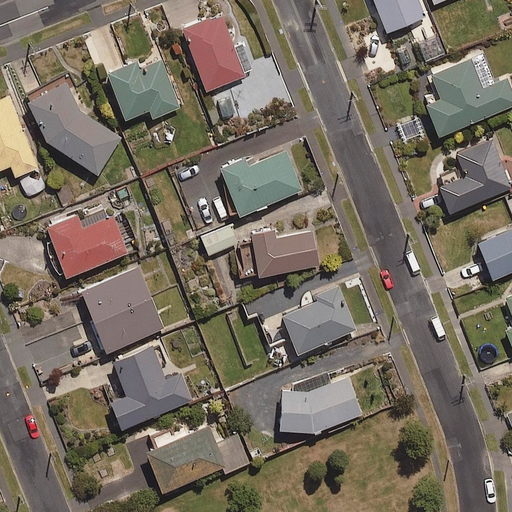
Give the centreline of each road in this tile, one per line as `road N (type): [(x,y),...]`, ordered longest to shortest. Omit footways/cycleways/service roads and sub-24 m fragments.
road 1 (residential): [(479,511),(465,435),(289,0)]
road 2 (residential): [(0,380),(51,511)]
